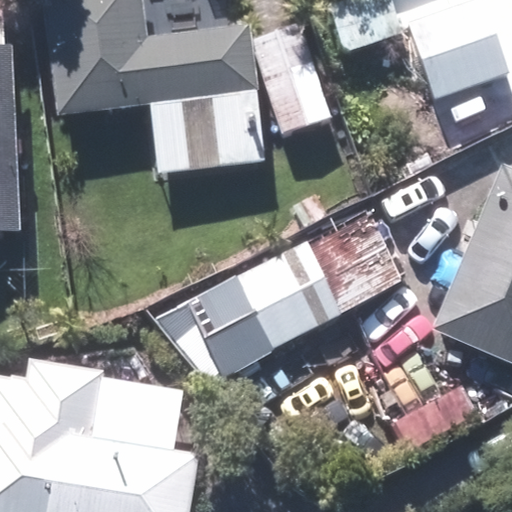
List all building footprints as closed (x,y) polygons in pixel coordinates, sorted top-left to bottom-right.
[(151,0),(45,0),(59,122),(156,112),(163,178),(270,166),(258,48),(255,25),(155,35),(151,0)] [(340,0),(332,3),(351,54),(406,35),(392,0),(340,0)] [(511,62),(488,0),(482,0),(409,28),(438,105),(511,76),(511,62)] [(0,239),(30,238),(19,48),(6,48),(4,19),(0,19),(0,239)] [(309,32),(258,48),(285,139),(336,124),(309,32)] [(511,168),(505,165),(436,334),(511,365),(511,168)] [(360,215),(236,279),(276,357),(400,293),(360,215)] [(30,380),(0,375),(0,511),(194,511),(204,454),(99,437),(110,371),(33,359),(30,380)] [(404,370),(369,393),(411,457),(481,411),(459,377),(424,400),(404,370)]
